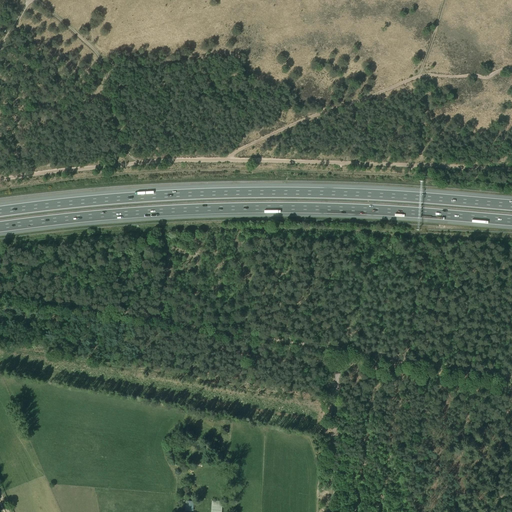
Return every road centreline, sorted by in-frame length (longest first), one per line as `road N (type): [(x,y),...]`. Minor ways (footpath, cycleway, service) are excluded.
road 1 (motorway): [(0,227),(131,212),(307,207),(511,220)]
road 2 (track): [(0,179),(227,159),(511,169)]
road 3 (motorway): [(511,206),(245,193),(0,211)]
road 4 (track): [(325,347),(0,293)]
road 5 (track): [(227,159),(264,136),(420,75),(511,68)]
road 6 (track): [(35,0),(98,54),(133,163)]
road 7 (track): [(511,376),(325,347)]
road 8 (track): [(329,511),(336,373)]
